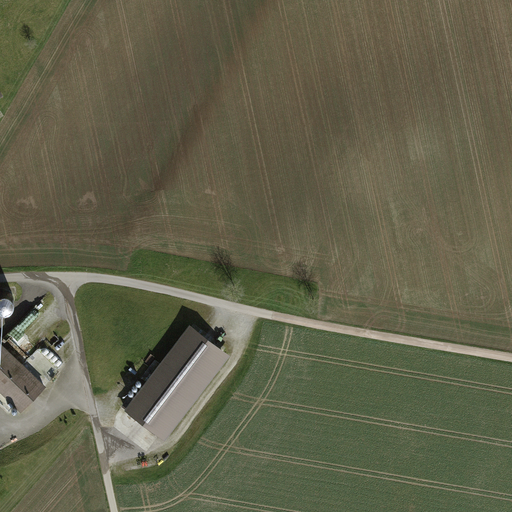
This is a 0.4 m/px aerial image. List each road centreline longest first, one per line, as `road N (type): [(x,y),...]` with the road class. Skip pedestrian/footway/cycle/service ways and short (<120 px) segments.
road 1 (track): [(511,359),(142,290),(0,282)]
road 2 (track): [(115,511),(63,280)]
